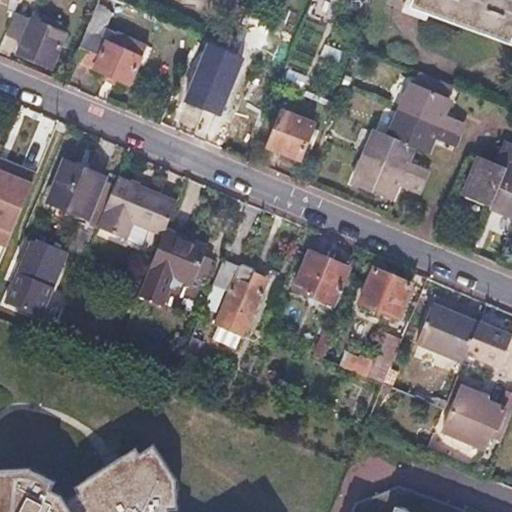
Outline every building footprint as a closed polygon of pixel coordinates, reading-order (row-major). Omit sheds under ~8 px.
[(139,8),(120,0),(98,0),(74,58),(130,81),(146,44),(124,35),(120,46),(100,38),(112,9),(135,18),(139,8)] [(511,0),(411,0),(409,7),(511,45),(511,0)] [(65,35),(31,21),(16,56),(51,70),(65,35)] [(235,69),(202,57),(184,101),(216,114),(235,69)] [(412,88),(410,87),(398,113),(456,138),(461,126),(440,118),(447,102),(444,101),(450,89),(418,75),(412,88)] [(312,125),(279,112),(266,147),(298,160),(312,125)] [(456,138),(398,113),(386,139),(373,134),(363,159),(351,186),(388,203),(395,188),(414,196),(419,184),(424,173),(406,165),(412,151),(424,156),(430,142),(450,151),(456,138)] [(511,150),(499,145),(491,164),(477,158),(460,197),(486,208),(511,219),(511,150)] [(103,177),(66,162),(48,206),(84,221),(103,177)] [(0,193),(0,220),(10,225),(25,187),(6,179),(0,193)] [(176,203),(116,179),(94,231),(126,243),(133,224),(162,236),(164,232),(176,203)] [(94,231),(79,224),(66,252),(82,259),(94,231)] [(164,232),(162,236),(148,268),(191,286),(207,250),(164,232)] [(37,245),(32,243),(18,274),(51,288),(66,252),(38,240),(37,245)] [(346,269),(306,252),(291,289),(331,306),(346,269)] [(211,284),(226,291),(212,323),(242,336),(261,290),(247,284),(252,272),(250,268),(240,265),(235,266),(221,260),(211,284)] [(408,286),(370,269),(356,304),(394,319),(408,286)] [(475,323),(428,304),(413,341),(459,362),(462,353),(475,323)] [(508,334),(475,321),(475,323),(462,353),(495,366),(508,334)] [(375,359),(345,353),(341,371),(388,381),(397,336),(380,333),(375,359)] [(205,344),(189,337),(183,351),(225,368),(229,359),(203,348),(205,344)] [(511,356),(499,389),(511,394),(511,356)] [(503,408),(458,390),(441,432),(481,448),(490,428),(494,430),(503,408)] [(77,492),(64,500),(71,511),(167,511),(167,508),(174,507),(172,477),(151,443),(139,451),(136,446),(73,486),(77,492)] [(0,511),(71,511),(64,500),(60,492),(46,486),(50,477),(29,467),(0,469),(0,511)] [(460,511),(397,488),(351,510),(349,511),(460,511)]
